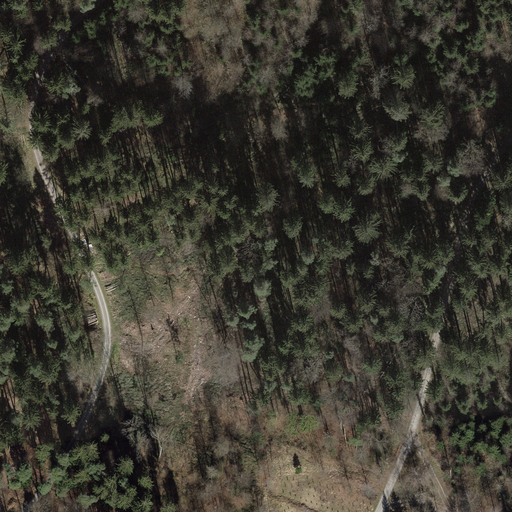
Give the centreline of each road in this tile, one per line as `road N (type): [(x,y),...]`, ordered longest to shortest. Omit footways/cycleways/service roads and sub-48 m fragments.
road 1 (track): [(27,511),(91,408),(108,344),(94,290),(31,147),(28,109),(40,60),(102,0)]
road 2 (track): [(416,434),(466,204),(511,126)]
